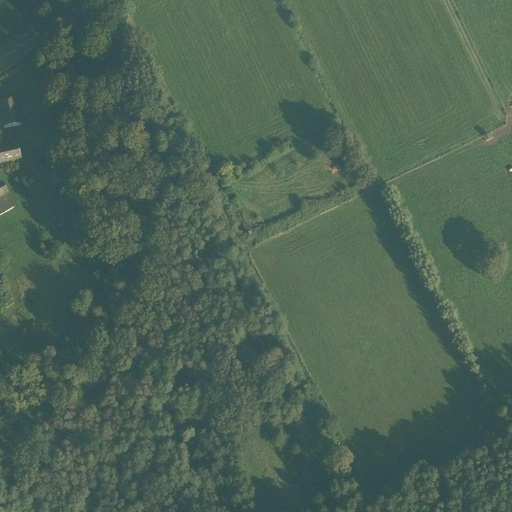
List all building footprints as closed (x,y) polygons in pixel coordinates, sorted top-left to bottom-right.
[(0,102),(0,119),(2,128),(22,123),(16,98),(0,102)] [(0,165),(21,161),(17,145),(3,148),(0,148),(0,165)] [(45,157),(39,164),(48,171),(54,164),(45,157)] [(60,172),(48,176),(51,186),(63,182),(60,172)] [(0,186),(0,200),(9,196),(2,185),(0,186)] [(0,212),(14,205),(9,196),(0,200),(0,212)]
